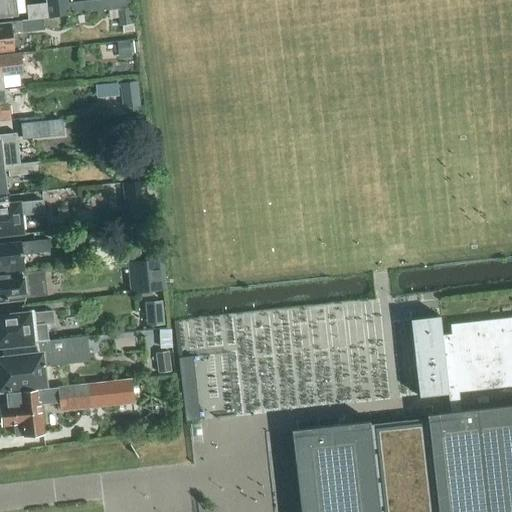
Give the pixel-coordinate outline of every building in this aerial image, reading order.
[(0,0),(0,17),(18,15),(15,0),(0,0)] [(47,0),(49,17),(68,15),(66,0),(47,0)] [(127,6),(125,0),(87,0),(70,2),(71,13),(127,6)] [(133,24),(132,8),(117,9),(118,25),(122,25),(123,32),(133,31),(132,24),(133,24)] [(0,49),(14,48),(12,32),(23,31),(22,21),(22,20),(0,22),(0,49)] [(30,30),(29,20),(27,21),(22,21),(23,31),(30,30)] [(132,58),(129,41),(116,43),(118,60),(132,58)] [(21,57),(7,58),(0,58),(0,90),(5,90),(3,76),(23,74),(21,57)] [(140,106),(138,81),(119,83),(122,108),(140,106)] [(8,104),(6,104),(5,90),(0,90),(0,120),(10,120),(8,104)] [(41,133),(40,121),(19,123),(20,135),(41,133)] [(144,146),(143,132),(131,132),(132,146),(144,146)] [(15,148),(0,150),(0,145),(14,144),(14,141),(17,141),(16,135),(13,135),(13,133),(0,134),(0,165),(17,164),(15,148)] [(9,175),(23,174),(37,172),(36,162),(17,164),(0,165),(0,191),(5,191),(3,171),(8,170),(9,175)] [(124,183),(127,219),(149,217),(145,181),(124,183)] [(20,214),(43,212),(42,200),(0,204),(0,233),(21,231),(20,214)] [(153,243),(151,221),(136,222),(138,244),(153,243)] [(22,254),(50,251),(49,239),(0,244),(0,271),(23,269),(22,254)] [(157,259),(126,262),(129,294),(160,291),(157,259)] [(22,283),(45,280),(44,270),(8,274),(8,275),(0,275),(0,300),(24,297),(22,283)] [(145,302),(147,326),(163,324),(161,300),(145,302)] [(48,340),(47,323),(53,322),(52,310),(0,316),(0,345),(17,343),(17,344),(87,336),(87,335),(48,340)] [(439,315),(411,319),(419,395),(448,392),(450,412),(460,411),(458,391),(511,385),(511,316),(450,324),(451,333),(441,334),(439,315)] [(42,365),(62,363),(89,360),(87,336),(17,344),(18,356),(0,357),(0,389),(44,385),(42,365)] [(169,351),(157,352),(159,372),(171,371),(169,351)] [(192,356),(178,357),(185,421),(200,420),(192,356)] [(59,410),(92,406),(135,401),(132,379),(36,390),(7,393),(8,404),(0,405),(2,425),(13,424),(14,436),(43,433),(40,404),(58,402),(59,410)] [(511,511),(511,404),(470,409),(470,410),(460,411),(450,412),(426,414),(369,421),(339,424),(306,427),(306,428),(307,428),(316,511),(511,511)]
